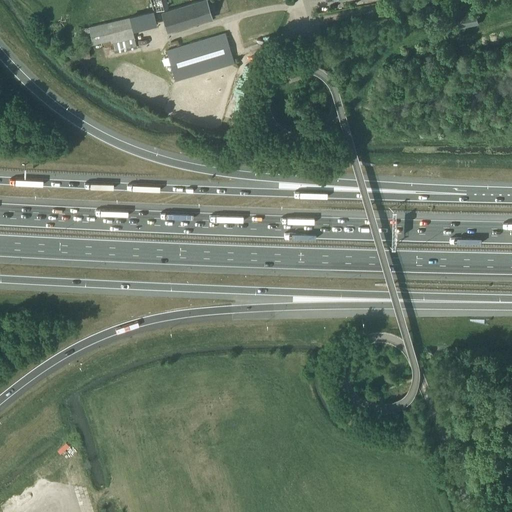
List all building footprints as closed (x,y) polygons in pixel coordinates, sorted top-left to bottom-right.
[(149,0),(153,12),(167,8),(164,0),(149,0)] [(167,32),(212,18),(205,0),(203,0),(161,12),(167,32)] [(153,12),(130,18),(132,27),(133,30),(156,24),(156,21),(153,12)] [(454,17),(457,30),(479,25),(476,12),(454,17)] [(78,29),(80,39),(82,46),(72,48),(71,60),(90,58),(87,46),(110,41),(111,43),(111,44),(112,44),(115,53),(137,49),(135,43),(129,18),(78,29)] [(175,81),(233,63),(225,33),(166,51),(175,81)] [(68,444),(32,478),(40,487),(76,453),(68,444)] [(83,482),(72,486),(74,493),(85,489),(83,482)]
